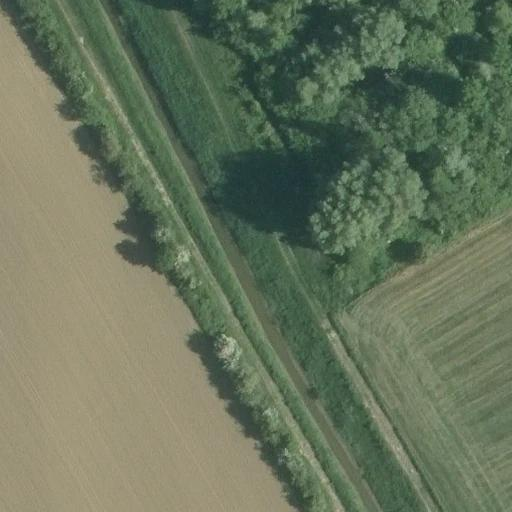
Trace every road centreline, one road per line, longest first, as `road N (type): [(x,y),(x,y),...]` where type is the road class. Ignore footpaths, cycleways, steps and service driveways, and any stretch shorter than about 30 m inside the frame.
road 1 (track): [(339,511),(65,0)]
road 2 (track): [(431,511),(272,227),(172,0)]
